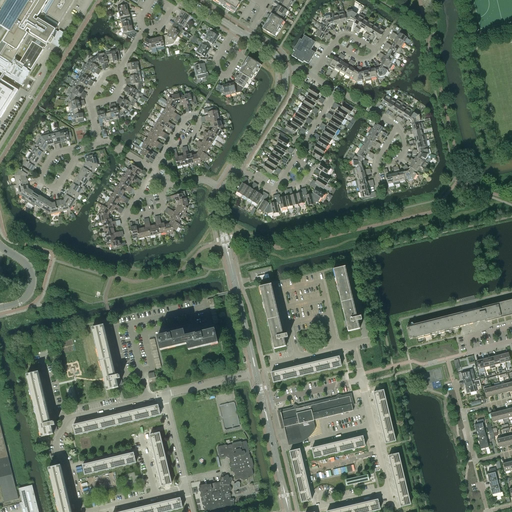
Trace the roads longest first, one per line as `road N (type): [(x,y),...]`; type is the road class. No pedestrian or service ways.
road 1 (residential): [(337,347),(321,279),(280,288),(297,357)]
road 2 (tertiary): [(255,372),(225,242)]
